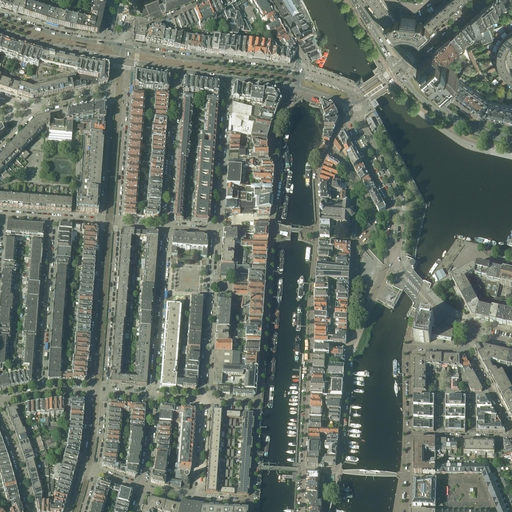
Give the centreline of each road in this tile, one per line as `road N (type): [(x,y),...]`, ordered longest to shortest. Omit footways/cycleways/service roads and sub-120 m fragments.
road 1 (residential): [(329,148),(372,213),(371,229),(353,250),(349,347)]
road 2 (tertiary): [(301,73),(123,46)]
road 3 (residential): [(271,229),(257,404)]
road 4 (residential): [(39,391),(51,217)]
road 5 (residential): [(102,220),(90,391)]
road 6 (residential): [(165,226),(152,396)]
road 7 (residential): [(203,400),(214,230)]
road 8 (residential): [(102,392),(116,223)]
road 9 (residential): [(116,223),(127,73),(121,59)]
road 10 (residential): [(349,347),(337,471),(303,470)]
road 11 (residential): [(178,70),(165,226)]
road 12 (residential): [(214,230),(227,77)]
road 13 (residential): [(348,121),(392,206),(390,259)]
road 14 (residential): [(398,253),(403,207),(358,117)]
road 15 (residential): [(292,87),(272,139),(271,229)]
road 16 (residential): [(464,348),(408,350),(408,436)]
road 17 (tertiary): [(398,72),(454,123),(511,142)]
road 18 (residential): [(111,93),(102,220)]
road 19 (tertiary): [(123,46),(0,16)]
road 20 (residential): [(303,470),(309,345)]
road 21 (tertiary): [(0,29),(121,59)]
